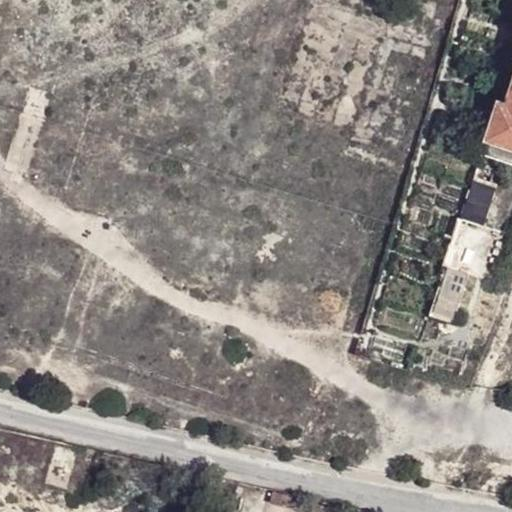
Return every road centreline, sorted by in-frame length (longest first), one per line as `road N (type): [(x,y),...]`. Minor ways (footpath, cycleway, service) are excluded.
road 1 (unknown): [(0,170),(67,228),(177,297),(345,382),(432,415),(511,419)]
road 2 (unclassified): [(454,511),(0,412)]
